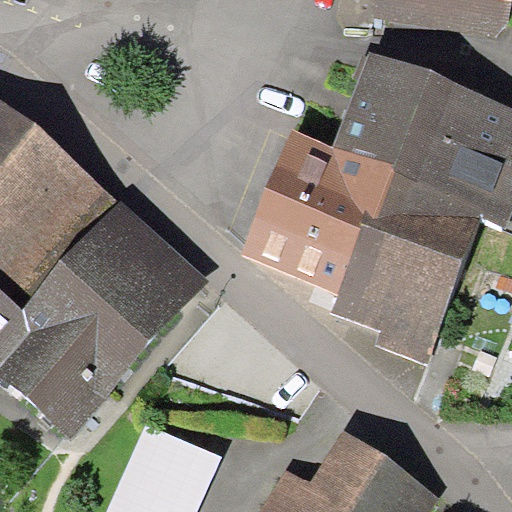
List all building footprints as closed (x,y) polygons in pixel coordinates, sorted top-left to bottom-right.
[(502,36),(507,0),(375,0),(373,15),(502,36)] [(511,108),(371,52),(333,146),(393,170),(391,176),(484,214),(483,218),(506,227),(511,213),(511,108)] [(117,199),(0,99),(0,362),(30,327),(17,316),(117,199)] [(333,146),(291,129),(241,254),(339,294),(332,311),(379,330),(374,344),(425,364),(483,218),(484,214),(391,176),(393,170),(333,146)] [(17,316),(30,327),(0,362),(0,377),(72,440),(210,279),(117,199),(17,316)] [(148,422),(106,511),(199,511),(225,457),(148,422)] [(260,511),(432,511),(443,497),(344,432),(310,483),(289,469),(260,511)]
